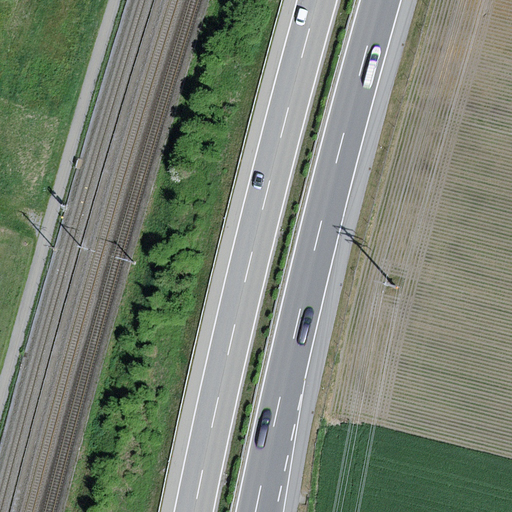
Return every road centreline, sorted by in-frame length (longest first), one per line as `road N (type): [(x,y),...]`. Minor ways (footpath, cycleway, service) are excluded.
road 1 (motorway): [(315,0),(193,511)]
road 2 (motorway): [(261,511),(381,0)]
road 3 (track): [(0,400),(118,0)]
